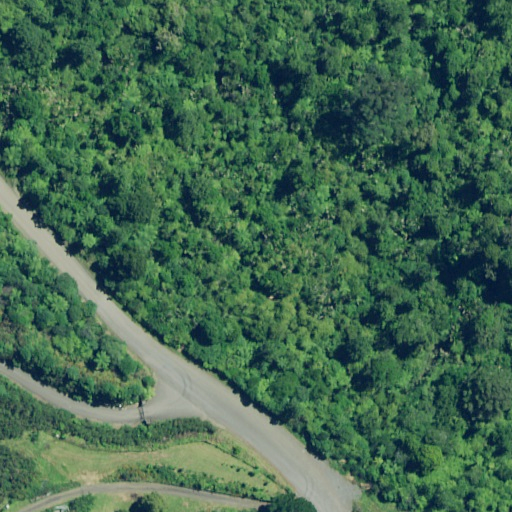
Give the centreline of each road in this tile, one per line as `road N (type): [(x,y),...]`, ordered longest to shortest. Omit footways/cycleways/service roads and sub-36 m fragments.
road 1 (tertiary): [(0,188),(183,378)]
road 2 (tertiary): [(183,378),(281,450),(337,511)]
road 3 (unclassified): [(183,378),(135,401),(94,403),(0,363)]
